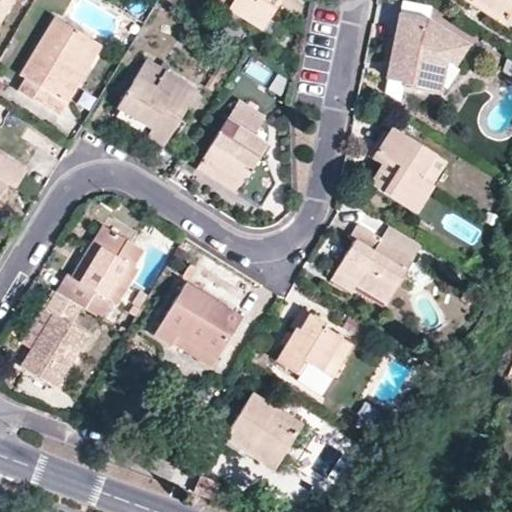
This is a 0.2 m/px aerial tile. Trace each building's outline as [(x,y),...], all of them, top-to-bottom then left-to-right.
[(0,0),(0,21),(14,0),(0,0)] [(216,0),(229,9),(232,2),(228,0),(216,0)] [(228,0),(232,2),(229,9),(262,30),(282,0),(228,0)] [(469,0),(511,26),(511,11),(509,17),(480,0),(469,0)] [(511,0),(480,0),(509,17),(511,11),(511,0)] [(399,15),(396,31),(406,36),(404,47),(398,45),(393,70),(407,72),(405,82),(403,88),(427,93),(428,87),(436,88),(438,78),(414,73),(418,51),(433,54),(441,59),(453,67),(466,47),(443,33),(422,28),(423,20),(399,15)] [(90,40),(55,18),(20,75),(25,79),(18,91),(59,116),(67,102),(57,95),(90,40)] [(102,47),(90,40),(57,95),(67,102),(102,47)] [(398,45),(394,45),(387,79),(405,82),(407,72),(393,70),(398,45)] [(433,54),(418,51),(414,73),(438,78),(441,59),(433,54)] [(197,91),(148,60),(117,109),(151,131),(146,137),(163,147),(197,91)] [(220,79),(214,75),(206,86),(212,91),(220,79)] [(263,120),(237,103),(197,167),(250,201),(252,198),(264,180),(265,179),(250,169),(265,144),(253,136),(263,120)] [(436,156),(393,128),(372,160),(382,167),(370,185),(417,215),(435,188),(421,180),(436,156)] [(25,171),(0,156),(0,191),(5,183),(14,190),(25,171)] [(274,187),(264,180),(252,198),(262,205),(274,187)] [(355,243),(336,271),(357,285),(386,304),(411,263),(378,242),(379,239),(358,227),(350,240),(355,243)] [(103,228),(92,245),(100,250),(79,283),(71,278),(67,275),(56,293),(82,309),(99,319),(109,303),(113,305),(135,270),(131,268),(141,251),(103,228)] [(92,245),(71,278),(79,283),(100,250),(92,245)] [(351,295),(357,285),(336,271),(330,280),(351,295)] [(171,348),(173,344),(178,336),(217,359),(241,319),(185,284),(153,335),(171,348)] [(82,309),(56,293),(45,312),(52,316),(31,349),(20,367),(48,384),(58,367),(66,372),(88,336),(72,326),(82,309)] [(52,316),(45,312),(42,309),(21,343),(31,349),(52,316)] [(325,324),(302,310),(291,326),(296,330),(276,362),(296,374),(304,361),(322,373),(332,357),(341,363),(352,345),(322,328),(325,324)] [(212,366),(217,359),(178,336),(173,344),(212,366)] [(58,367),(48,384),(56,389),(66,372),(58,367)] [(28,377),(20,392),(45,405),(53,389),(28,377)] [(305,431),(255,401),(228,445),(278,476),(305,431)] [(219,489),(201,479),(193,493),(206,500),(211,503),(219,489)]
